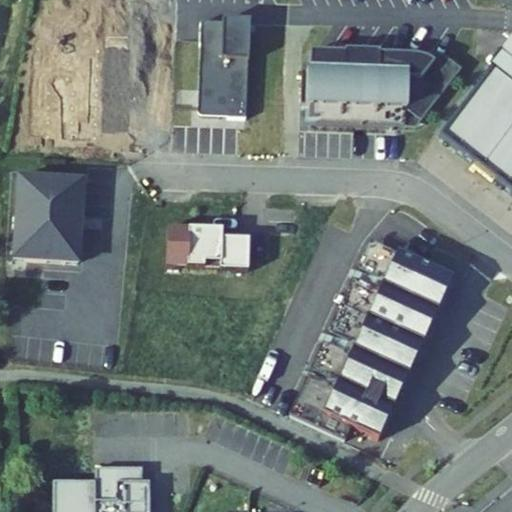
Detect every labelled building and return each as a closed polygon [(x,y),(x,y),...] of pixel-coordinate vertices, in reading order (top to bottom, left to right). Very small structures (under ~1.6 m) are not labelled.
[(197,118),(245,120),(249,24),(201,22),(197,118)] [(511,53),(442,140),(511,196),(511,53)] [(345,58),(311,57),(311,117),(311,121),(318,122),(317,129),(416,132),(463,74),(448,62),(442,59),(435,58),(345,54),(345,58)] [(79,258),(83,175),(19,172),(15,255),(79,258)] [(252,276),(252,244),(216,244),(216,235),(170,234),(169,273),(223,274),(223,276),(252,276)] [(326,420),(396,261),(369,249),(298,408),(326,420)] [(452,286),(396,261),(326,420),(298,408),(292,422),(347,446),(353,433),(381,445),(452,286)] [(140,511),(140,470),(94,471),(94,485),(51,486),(51,511),(140,511)]
